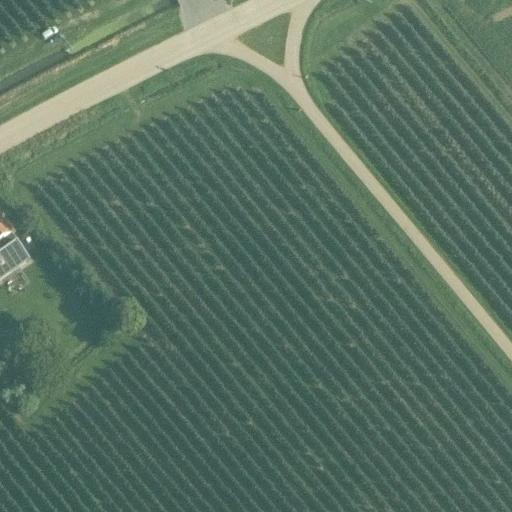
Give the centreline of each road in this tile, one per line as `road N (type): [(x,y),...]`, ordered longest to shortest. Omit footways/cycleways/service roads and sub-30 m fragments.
road 1 (unclassified): [(511,361),(290,86)]
road 2 (unclassified): [(0,142),(212,34)]
